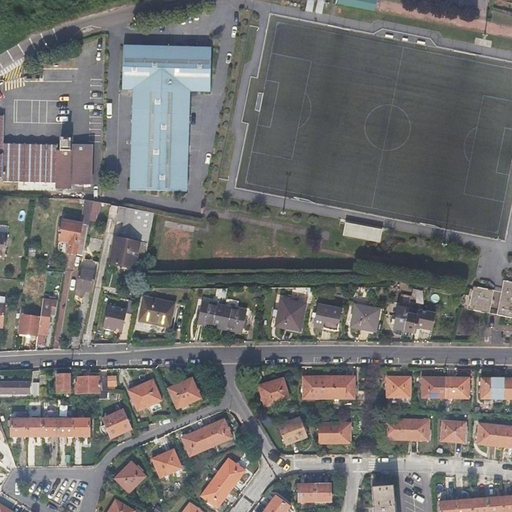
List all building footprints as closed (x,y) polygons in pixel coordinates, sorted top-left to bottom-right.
[(305,0),(303,9),(320,14),(324,1),(317,0),(305,0)] [(366,0),(338,0),(337,7),(374,14),(377,2),(366,0)] [(209,82),(212,51),(125,45),(123,76),(136,77),(129,176),(188,180),(196,81),(209,82)] [(71,151),(56,151),(57,145),(2,144),(3,124),(0,124),(0,177),(1,178),(1,181),(55,183),(55,188),(70,188),(70,184),(90,184),(91,147),(71,146),(71,151)] [(86,201),(84,212),(90,213),(92,206),(93,202),(86,201)] [(90,213),(84,245),(89,246),(92,247),(99,208),(92,206),(90,213)] [(128,208),(122,207),(119,222),(125,223),(128,208)] [(122,236),(149,242),(155,213),(128,208),(125,223),(122,236)] [(78,244),(84,245),(90,213),(84,212),(81,224),(63,221),(59,240),(69,242),(67,253),(76,254),(78,244)] [(347,223),(344,236),(381,243),(383,230),(347,223)] [(135,269),(140,242),(122,239),(118,258),(111,257),(110,264),(135,269)] [(96,272),(88,271),(79,270),(76,289),(84,291),(92,292),(96,272)] [(511,277),(511,282),(504,281),(497,314),(511,317),(511,277)] [(469,309),(489,314),(494,290),(473,286),(469,309)] [(407,313),(410,297),(401,295),(394,329),(403,330),(407,313)] [(172,329),(177,303),(146,297),(141,323),(172,329)] [(36,343),(40,344),(43,344),(44,335),(47,335),(50,314),(55,314),(56,301),(42,299),(39,319),(37,336),(36,343)] [(299,330),(305,306),(281,300),(275,325),(299,330)] [(198,325),(220,329),(225,307),(202,302),(198,325)] [(105,329),(128,331),(130,307),(106,305),(105,329)] [(338,331),(343,311),(320,305),(315,326),(338,331)] [(375,331),(379,312),(355,306),(351,326),(375,331)] [(225,307),(220,329),(242,333),(247,311),(225,307)] [(429,328),(432,313),(420,311),(418,316),(416,326),(429,328)] [(416,326),(418,316),(407,313),(403,330),(414,333),(415,330),(416,326)] [(37,336),(39,319),(21,317),(19,334),(37,336)] [(108,375),(109,388),(118,388),(118,375),(108,375)] [(56,394),(63,394),(71,394),(71,376),(55,376),(56,394)] [(74,394),(86,394),(98,394),(98,400),(106,400),(107,377),(78,377),(78,390),(74,390),(74,394)] [(329,399),(329,377),(303,377),(303,399),(329,399)] [(354,377),(329,377),(329,399),(354,399),(354,377)] [(411,398),(411,377),(387,377),(388,398),(411,398)] [(200,398),(192,378),(167,388),(176,409),(200,398)] [(291,399),(284,378),(259,386),(266,407),(291,399)] [(446,399),(447,379),(424,378),(423,398),(446,399)] [(470,379),(447,379),(446,399),(469,399),(470,379)] [(482,399),(505,400),(505,379),(483,379),(482,399)] [(0,394),(29,394),(29,381),(0,381),(0,380),(0,394)] [(128,391),(132,401),(137,411),(153,404),(153,385),(151,381),(128,391)] [(161,401),(153,381),(153,404),(161,401)] [(100,419),(104,428),(107,437),(130,429),(121,410),(100,419)] [(278,425),(284,444),(307,436),(301,417),(278,425)] [(85,418),(71,419),(72,436),(85,435),(85,418)] [(42,436),(42,419),(26,420),(26,436),(42,436)] [(48,419),(42,419),(42,436),(57,436),(57,419),(48,419)] [(71,419),(57,419),(57,436),(72,436),(71,419)] [(26,436),(26,420),(10,420),(10,437),(26,436)] [(381,440),(405,441),(406,421),(382,420),(381,440)] [(203,430),(211,448),(230,440),(222,421),(203,430)] [(406,421),(405,441),(428,442),(429,422),(406,421)] [(464,443),(466,424),(443,422),(442,442),(464,443)] [(319,424),(319,444),(351,444),(351,424),(319,424)] [(501,446),(503,426),(480,424),(477,444),(501,446)] [(511,427),(503,426),(501,446),(511,447),(511,427)] [(192,456),(211,448),(203,430),(184,438),(192,456)] [(173,451),(153,459),(153,461),(160,478),(181,469),(173,451)] [(215,478),(231,490),(245,471),(229,459),(215,478)] [(144,477),(137,470),(131,463),(114,479),(127,493),(144,477)] [(217,508),(231,490),(215,478),(201,496),(217,508)] [(314,502),(314,485),(299,485),(298,502),(314,502)] [(329,485),(314,485),(314,502),(329,503),(329,485)] [(395,511),(393,487),(373,488),(374,511),(395,511)] [(276,497),(266,510),(268,511),(284,511),(288,506),(276,497)] [(511,511),(511,498),(502,500),(503,511),(511,511)] [(131,511),(132,511),(114,500),(106,511),(131,511)] [(487,501),(487,511),(503,511),(502,500),(487,501)] [(471,511),(487,511),(487,501),(471,502),(471,511)] [(471,511),(471,502),(456,503),(456,511),(471,511)] [(456,511),(456,503),(440,505),(440,511),(456,511)]
